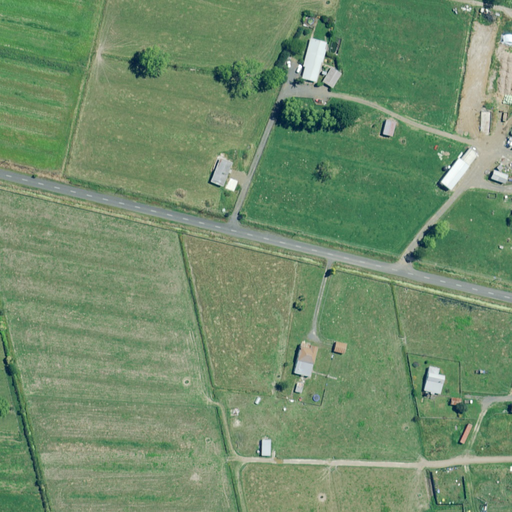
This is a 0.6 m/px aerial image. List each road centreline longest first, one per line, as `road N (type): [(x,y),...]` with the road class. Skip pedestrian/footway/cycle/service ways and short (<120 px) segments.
road 1 (tertiary): [(0,174),(511,299)]
road 2 (track): [(397,271),(469,180),(486,145)]
